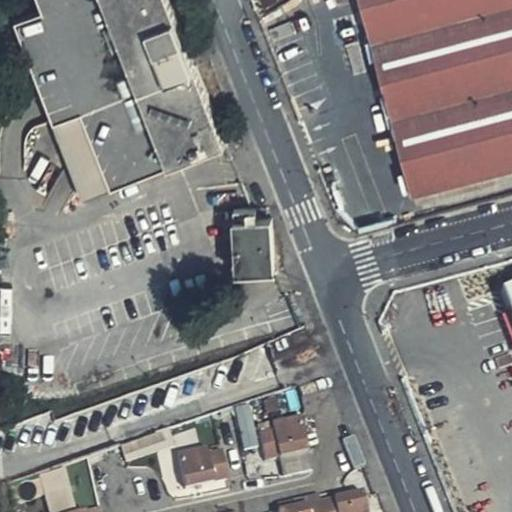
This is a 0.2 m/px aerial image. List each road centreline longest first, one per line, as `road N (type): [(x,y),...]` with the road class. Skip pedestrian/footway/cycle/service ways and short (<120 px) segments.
road 1 (unknown): [(42,226),(26,288),(34,311),(49,321),(154,289),(198,259),(188,180)]
road 2 (residential): [(212,0),(326,277)]
road 3 (unknown): [(303,20),(345,133),(271,147),(188,180)]
road 4 (residential): [(199,511),(333,482),(332,398),(371,384)]
road 5 (residential): [(326,277),(511,222)]
road 6 (unknown): [(188,180),(109,220),(42,226)]
road 7 (residential): [(371,384),(420,511)]
road 8 (unknown): [(42,226),(18,200),(15,166),(18,133),(33,117)]
